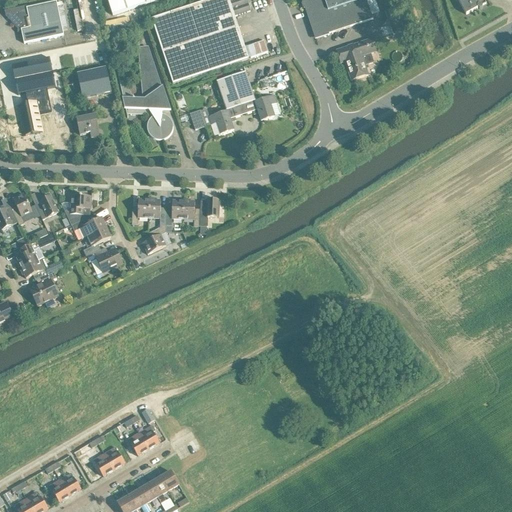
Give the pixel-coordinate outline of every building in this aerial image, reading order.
[(106,0),(112,16),(160,0),(106,0)] [(250,12),(246,0),(211,0),(152,20),(173,84),(248,59),(234,17),(250,12)] [(303,0),(316,39),(325,35),(373,20),(366,0),(303,0)] [(486,4),(483,0),(459,0),(460,0),(458,1),(466,15),(478,9),(479,10),(481,9),(482,8),(482,6),(486,4)] [(16,9),(4,12),(5,16),(9,20),(9,19),(12,19),(13,23),(12,23),(19,31),(21,31),(24,44),(34,42),(64,36),(56,2),(27,9),(26,7),(16,9)] [(346,49),(336,52),(340,64),(345,63),(351,81),(361,78),(368,76),(365,66),(374,63),(371,54),(378,51),(374,39),(346,49)] [(264,42),(246,47),(250,59),(267,53),(264,42)] [(140,60),(139,45),(141,101),(133,101),(123,83),(120,83),(118,74),(127,118),(128,118),(126,109),(148,110),(153,117),(149,121),(147,125),(147,129),(148,134),(151,138),(155,140),(159,141),(164,141),(167,139),(170,136),(172,132),(173,127),(172,123),(169,120),(166,117),(162,115),(162,112),(171,112),(163,88),(162,88),(150,52),(149,52),(150,55),(140,60)] [(47,59),(11,67),(14,80),(14,81),(17,81),(20,96),(34,93),(47,90),(56,88),(52,73),(50,74),(47,59)] [(82,100),(111,93),(105,69),(77,76),(82,100)] [(258,110),(256,103),(246,73),(217,83),(226,111),(238,107),(240,116),(253,112),(258,110)] [(36,104),(20,107),(26,136),(42,133),(39,115),(52,112),(47,90),(34,93),(36,104)] [(274,117),(271,106),(276,104),(274,97),(256,103),(258,110),(253,112),(254,116),(259,114),(261,122),(274,117)] [(200,111),(190,115),(195,131),(205,128),(206,128),(206,127),(211,126),(214,137),(220,135),(234,131),(231,123),(236,122),(234,118),(240,116),(238,107),(226,111),(227,113),(209,119),(203,120),(200,111)] [(100,137),(98,127),(96,116),(76,120),(80,136),(90,134),(91,139),(100,137)] [(19,227),(24,225),(21,218),(32,213),(24,195),(13,200),(18,210),(12,213),(17,224),(19,227)] [(46,200),(44,196),(38,199),(40,203),(35,206),(42,221),(58,213),(51,198),(46,200)] [(83,215),(83,210),(91,211),(92,197),(71,197),(71,210),(64,212),(68,221),(69,221),(83,215)] [(148,220),(149,199),(143,199),(143,201),(138,201),(138,219),(148,220)] [(166,227),(166,212),(160,211),(161,201),(157,201),(157,200),(149,199),(148,220),(160,220),(160,226),(166,227)] [(182,221),(183,201),(177,200),(177,202),(172,202),(172,212),(166,212),(166,227),(172,227),(172,220),(182,221)] [(200,228),(200,213),(194,212),(195,203),(191,202),(191,201),(183,201),(182,221),(194,221),(194,228),(200,228)] [(219,219),(219,202),(207,201),(206,206),(201,206),(201,203),(200,213),(200,228),(208,228),(208,219),(219,219)] [(5,211),(3,206),(0,207),(0,227),(2,231),(17,224),(12,213),(10,208),(5,211)] [(72,226),(85,220),(83,215),(69,221),(72,226)] [(86,220),(85,220),(72,226),(75,232),(77,231),(82,241),(87,239),(86,238),(106,229),(101,219),(89,225),(86,220)] [(86,258),(91,256),(101,251),(98,246),(111,239),(106,229),(86,238),(87,239),(91,248),(83,252),(86,258)] [(160,229),(149,234),(151,240),(142,244),(148,256),(166,247),(161,236),(163,235),(160,230),(160,229)] [(45,230),(36,234),(39,240),(47,236),(45,230)] [(20,258),(16,259),(18,263),(17,264),(20,270),(44,258),(39,249),(37,243),(36,243),(30,246),(21,250),(23,256),(20,258)] [(46,259),(52,257),(47,245),(42,247),(46,259)] [(108,254),(106,249),(101,251),(91,256),(86,258),(89,263),(97,260),(103,273),(111,270),(112,272),(118,269),(117,267),(122,265),(115,251),(108,254)] [(48,267),(44,258),(20,270),(23,277),(24,276),(26,280),(34,276),(36,281),(54,273),(65,269),(61,262),(48,267)] [(39,287),(30,291),(37,307),(44,304),(46,309),(54,305),(52,301),(59,297),(51,282),(57,279),(54,273),(36,281),(39,287)] [(13,319),(6,305),(7,305),(0,307),(0,325),(14,319),(13,318),(13,319)] [(303,372),(288,381),(296,395),(311,386),(303,372)] [(149,425),(155,421),(148,410),(142,414),(149,425)] [(141,433),(139,434),(149,451),(159,445),(153,433),(155,432),(152,426),(150,428),(141,433)] [(138,457),(149,451),(139,434),(128,441),(138,457)] [(98,445),(105,441),(102,437),(96,441),(98,445)] [(96,441),(87,446),(89,450),(98,445),(96,441)] [(114,471),(125,465),(115,448),(104,454),(114,471)] [(103,478),(114,471),(104,454),(93,461),(103,478)] [(58,463),(52,467),(54,471),(59,468),(61,467),(73,460),(70,456),(69,457),(58,463)] [(52,467),(45,471),(48,475),(49,474),(54,471),(52,467)] [(168,492),(179,485),(176,481),(171,472),(160,479),(168,492)] [(70,497),(81,491),(71,474),(60,481),(70,497)] [(162,505),(166,502),(162,495),(168,492),(160,479),(150,485),(157,498),(162,505)] [(59,504),(70,497),(60,481),(49,487),(59,504)] [(21,491),(27,487),(25,483),(18,487),(21,491)] [(147,505),(157,498),(150,485),(139,492),(147,505)] [(14,495),(21,491),(18,487),(12,491),(14,495)] [(136,511),(147,505),(139,492),(128,498),(136,511)] [(33,511),(45,511),(48,511),(37,493),(26,500),(33,511)] [(121,511),(134,511),(136,511),(128,498),(117,504),(121,511)] [(181,508),(181,507),(189,503),(186,499),(178,504),(181,508)] [(17,511),(33,511),(26,500),(15,507),(17,511)]
